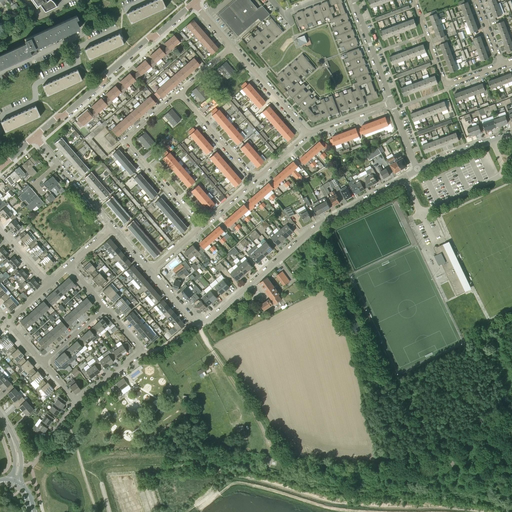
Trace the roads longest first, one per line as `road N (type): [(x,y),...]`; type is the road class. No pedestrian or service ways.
road 1 (residential): [(194,321),(207,319),(316,227),(418,170)]
road 2 (residential): [(34,136),(193,3)]
road 3 (track): [(364,511),(235,482),(187,511)]
road 4 (residential): [(199,228),(126,140),(179,92)]
road 5 (residential): [(500,64),(447,83),(413,0)]
road 6 (residential): [(75,400),(141,352),(104,305)]
